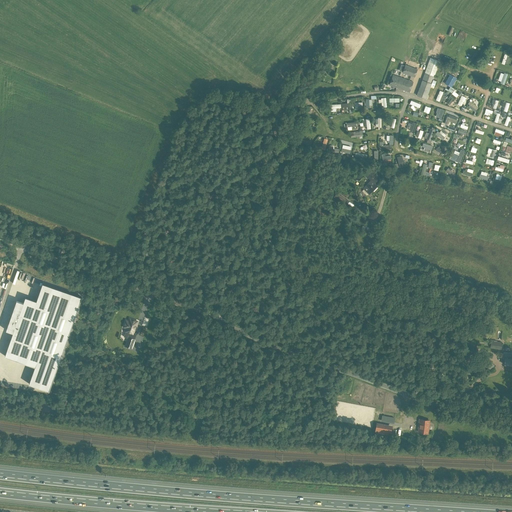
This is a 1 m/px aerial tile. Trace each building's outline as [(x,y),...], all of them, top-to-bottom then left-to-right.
[(329,58),(325,64),(324,67),(327,69),(330,64),(332,60),(329,58)] [(428,64),(417,95),(426,98),(438,64),(440,61),(430,58),(428,64)] [(401,64),(399,70),(403,72),(403,73),(415,77),(417,69),(405,65),(405,66),(401,64)] [(390,85),(409,92),(413,82),(393,75),(390,85)] [(456,78),(450,75),(445,84),(451,87),(456,78)] [(448,98),(449,99),(446,102),(449,105),(452,101),(453,102),(456,97),(451,94),(448,98)] [(347,103),(341,103),(342,110),(349,110),(352,109),(351,99),(347,99),(347,103)] [(470,101),(468,104),(470,105),(476,110),(478,107),(470,101)] [(447,116),(444,123),(448,125),(449,121),(456,123),(457,119),(447,116)] [(409,123),(407,129),(410,130),(410,131),(413,132),(415,123),(413,122),(412,124),(409,123)] [(426,132),(424,138),(430,140),(434,130),(430,128),(428,133),(426,132)] [(437,131),(435,134),(438,136),(442,140),(445,137),(437,131)] [(437,147),(435,150),(445,155),(447,152),(441,149),(439,148),(437,147)] [(453,152),(450,159),(459,163),(464,151),(461,149),(459,152),(455,150),(454,152),(453,152)] [(448,168),(446,170),(453,176),(455,174),(451,170),(449,169),(448,168)] [(366,170),(363,173),(365,175),(371,181),(364,188),(369,193),(372,190),(373,191),(377,187),(376,186),(377,185),(374,183),(379,177),(376,174),(376,173),(369,171),(366,170)] [(344,203),(347,199),(338,192),(335,196),(344,203)] [(380,278),(379,272),(379,269),(375,270),(375,272),(370,273),(370,272),(367,273),(367,275),(369,274),(370,280),(380,278)] [(14,335),(5,358),(36,369),(29,387),(49,395),(83,301),(44,286),(38,304),(26,299),(24,305),(17,302),(6,332),(14,335)] [(126,320),(123,327),(126,328),(125,331),(126,331),(125,333),(129,334),(128,338),(125,346),(132,348),(135,339),(135,337),(136,334),(133,333),(135,329),(136,326),(138,321),(129,318),(129,321),(126,320)] [(501,349),(503,339),(497,338),(497,340),(491,340),(490,347),(501,349)] [(511,359),(511,358),(511,357),(511,352),(503,353),(503,357),(504,357),(504,366),(511,366),(511,359)] [(495,365),(486,359),(482,364),(491,370),(495,365)] [(382,415),(381,421),(394,423),(395,418),(382,415)] [(429,420),(420,419),(419,432),(428,433),(429,420)] [(390,435),(391,429),(376,426),(375,432),(390,435)]
